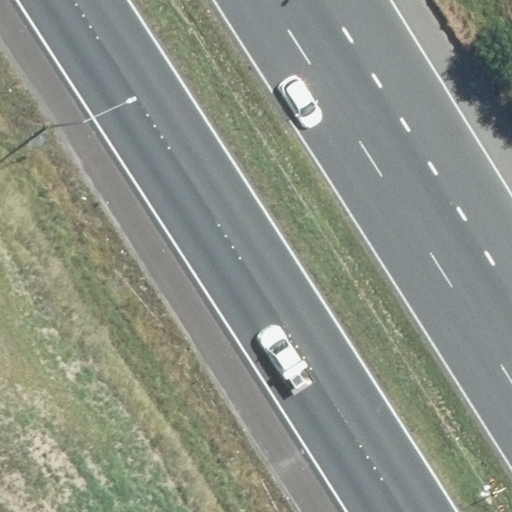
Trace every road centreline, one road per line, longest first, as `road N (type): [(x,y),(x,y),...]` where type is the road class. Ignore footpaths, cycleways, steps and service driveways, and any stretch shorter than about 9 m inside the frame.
road 1 (motorway): [(412,511),(79,0)]
road 2 (motorway): [(270,0),(432,251)]
road 3 (motorway): [(298,0),(432,251)]
road 4 (motorway): [(432,251),(511,379)]
